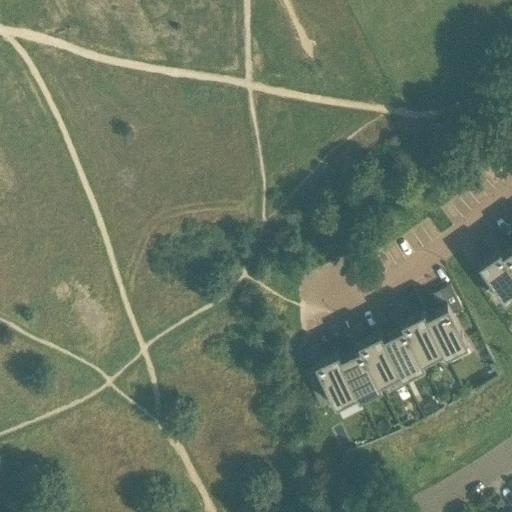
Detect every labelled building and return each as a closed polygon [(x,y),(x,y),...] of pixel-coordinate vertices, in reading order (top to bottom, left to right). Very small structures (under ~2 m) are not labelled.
[(493,237),(492,238),(511,265),(511,240),(508,243),(501,232),(493,237)] [(490,251),(477,259),(481,264),(483,267),(493,282),(504,296),(511,290),(511,265),(492,238),(493,237),(490,233),(482,239),(490,251)] [(483,267),(472,275),(483,289),(493,282),(483,267)] [(449,282),(440,287),(452,311),(461,306),(449,282)] [(437,304),(426,309),(426,310),(428,314),(427,315),(442,346),(441,347),(443,351),(467,340),(452,311),(440,287),(430,292),(437,304)] [(403,300),(394,305),(396,309),(397,309),(421,357),(422,357),(441,347),(442,346),(427,315),(428,314),(426,310),(426,309),(425,310),(423,305),(409,312),(403,300)] [(394,325),(383,331),(385,336),(384,336),(399,368),(398,368),(400,373),(424,361),(422,357),(421,357),(397,309),(396,309),(388,313),(394,325)] [(360,321),(351,326),(353,330),(354,330),(378,379),(379,378),(398,368),(399,368),(384,336),(385,336),(383,331),(382,331),(380,327),(367,333),(360,321)] [(351,347),(340,352),(340,353),(342,357),(341,358),(357,389),(355,390),(358,394),(381,383),(379,378),(378,379),(354,330),(353,330),(345,335),(351,347)] [(315,363),(303,369),(314,392),(326,386),(333,399),(334,401),(355,390),(357,389),(341,358),(342,357),(340,353),(340,352),(339,353),(337,348),(323,355),(317,343),(308,348),(314,360),(315,363)]
